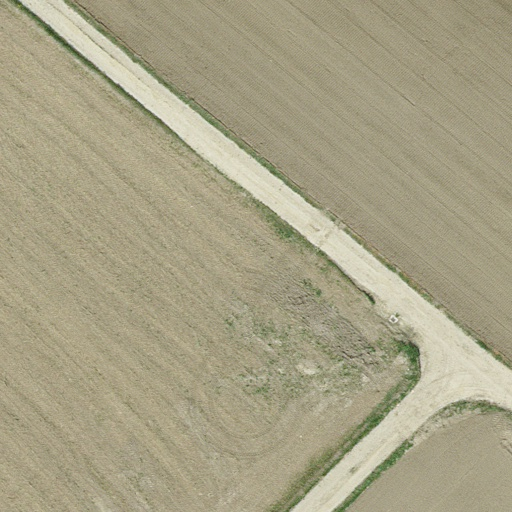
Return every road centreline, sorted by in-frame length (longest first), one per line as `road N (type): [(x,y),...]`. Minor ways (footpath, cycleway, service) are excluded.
road 1 (track): [(36,0),(511,406)]
road 2 (track): [(305,511),(457,361)]
